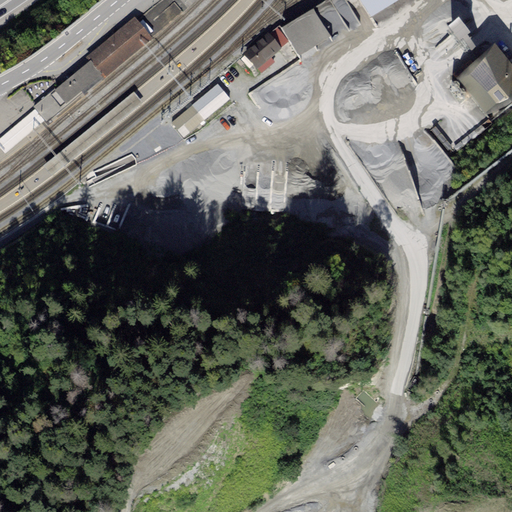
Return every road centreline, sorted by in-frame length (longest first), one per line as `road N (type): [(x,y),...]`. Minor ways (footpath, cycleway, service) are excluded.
road 1 (track): [(323,120),(409,236),(415,302),(393,407),(269,511)]
road 2 (track): [(341,56),(327,78),(323,120),(286,141),(203,140),(76,193)]
road 3 (primary): [(118,0),(0,85)]
